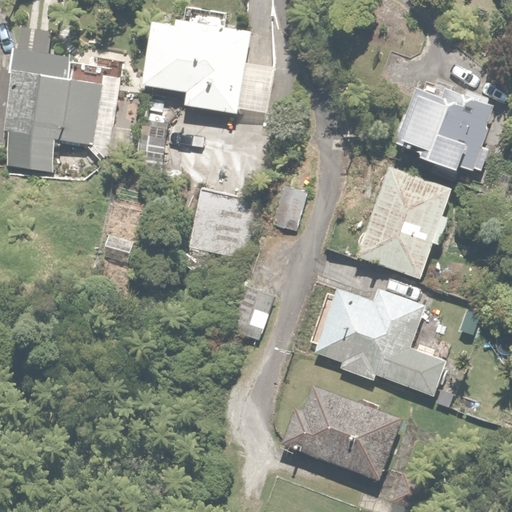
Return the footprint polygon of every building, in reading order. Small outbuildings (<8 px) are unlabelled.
[(184,24),(162,21),(152,83),(193,90),(190,104),(242,112),(256,28),(219,22),(220,12),(187,7),(184,24)] [(97,146),(97,152),(131,156),(138,99),(122,97),(125,72),(75,66),(77,55),(22,48),(8,166),(55,172),(58,141),(97,146)] [(439,81),(431,78),(421,73),(395,136),(461,167),(480,175),(510,104),(478,90),(473,102),(454,94),(459,83),(441,75),(439,81)] [(397,161),(361,251),(455,289),(464,265),(441,256),(456,218),(449,215),(460,187),(397,161)] [(312,192),(288,183),(278,215),(301,223),(312,192)] [(260,204),(203,190),(183,268),(208,275),(213,252),(245,260),(260,204)] [(263,335),(280,298),(248,283),(231,320),(263,335)] [(384,369),(443,392),(458,352),(419,337),(433,301),(385,283),(380,298),(347,286),(323,350),(351,361),(348,367),(380,379),(384,369)] [(298,404),(284,444),(399,482),(419,419),(319,386),(311,408),(298,404)]
